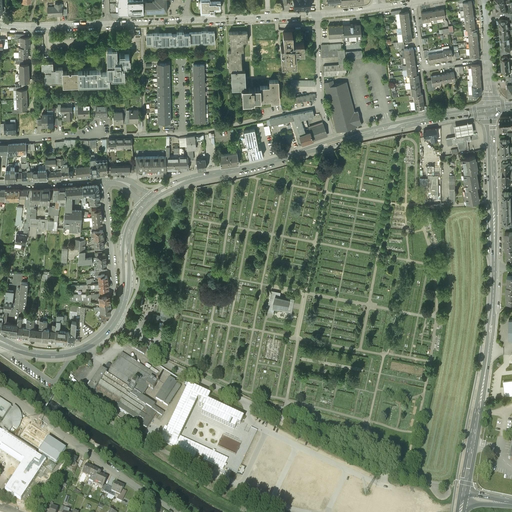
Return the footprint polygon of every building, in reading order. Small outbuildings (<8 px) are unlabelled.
[(117,0),(118,13),(143,12),(143,0),(142,0),(117,0)] [(152,0),(147,1),(147,0),(144,0),(143,0),(143,12),(148,12),(148,11),(150,11),(150,12),(162,11),(162,10),(167,10),(167,4),(166,4),(166,1),(166,0),(152,0)] [(199,0),(200,13),(210,12),(210,13),(214,12),(214,8),(221,8),(220,1),(210,1),(209,0),(199,0)] [(309,0),(293,0),(294,9),(310,8),(309,0)] [(465,1),(462,2),(463,10),(472,9),(471,1),(465,1)] [(504,3),(496,5),(497,13),(505,11),(506,16),(511,14),(511,5),(511,2),(510,2),(507,3),(504,3)] [(53,7),(47,7),(48,16),(57,16),(57,15),(59,15),(62,15),(62,9),(61,4),(56,4),(56,7),(53,7)] [(444,8),(435,10),(436,18),(445,17),(444,8)] [(401,12),(399,12),(399,13),(396,14),(397,21),(409,19),(408,11),(401,12)] [(429,11),(421,12),(422,19),(422,21),(430,20),(430,19),(429,11)] [(506,19),(499,20),(499,28),(508,27),(508,19),(506,19)] [(353,24),(350,25),(348,25),(343,25),(343,36),(344,39),(361,38),(360,24),(354,24),(353,25),(353,24)] [(343,25),(328,26),(328,37),(329,37),(329,35),(342,34),(342,36),(343,36),(343,25)] [(398,27),(396,28),(397,34),(411,32),(410,26),(398,27)] [(508,27),(499,28),(500,35),(509,35),(511,34),(511,29),(509,30),(508,27)] [(183,32),(177,32),(177,34),(171,34),(171,33),(159,34),(159,33),(153,33),(153,34),(146,34),(147,44),(150,45),(153,44),(156,45),(159,44),(162,45),(166,44),(169,44),(172,43),(175,44),(178,43),(181,44),(184,43),(187,44),(190,43),(193,43),(196,42),(199,43),(202,42),(205,43),(208,42),(211,43),(215,42),(214,31),(208,32),(208,31),(201,31),(202,32),(189,32),(189,33),(184,34),(183,32)] [(247,31),(228,32),(229,36),(230,36),(232,36),(232,40),(230,40),(230,43),(232,43),(232,46),(230,46),(231,51),(241,50),(243,50),(243,41),(247,41),(247,31)] [(292,32),(283,33),(283,42),(285,41),(285,45),(280,46),(281,64),(286,64),(286,62),(291,62),(291,64),(296,63),(295,49),(299,49),(299,51),(304,51),(304,41),(294,42),(293,43),(292,32)] [(411,32),(397,34),(398,41),(403,41),(403,40),(412,39),(411,32)] [(509,35),(500,35),(501,43),(510,42),(509,35)] [(23,37),(20,37),(20,38),(21,47),(28,47),(30,47),(30,37),(23,37)] [(510,42),(501,43),(501,51),(510,50),(510,42)] [(344,49),(329,50),(329,44),(320,45),(320,57),(338,56),(338,64),(345,63),(345,59),(344,52),(344,49)] [(21,47),(19,47),(19,57),(22,57),(28,57),(28,47),(21,47)] [(120,58),(116,59),(116,54),(117,54),(116,47),(107,48),(108,57),(107,57),(107,64),(107,70),(106,69),(106,70),(106,72),(106,75),(109,75),(111,75),(111,76),(120,76),(124,76),(124,66),(122,67),(122,65),(126,65),(126,60),(129,60),(129,54),(120,55),(120,58)] [(413,47),(404,48),(404,50),(405,56),(414,55),(413,47)] [(478,47),(469,48),(470,56),(479,55),(478,47)] [(436,49),(431,50),(431,53),(428,54),(428,57),(429,62),(438,60),(437,52),(436,49)] [(451,49),(442,50),(443,51),(444,59),(452,58),(451,49)] [(231,51),(228,51),(228,62),(229,62),(229,66),(228,66),(229,70),(231,70),(240,70),(240,66),(241,66),(241,57),(239,57),(239,55),(241,55),(241,50),(231,51)] [(362,51),(344,52),(345,59),(362,58),(362,51)] [(507,56),(502,56),(503,58),(500,59),(501,66),(510,65),(509,58),(507,58),(507,56)] [(56,69),(53,69),(53,62),(43,62),(43,66),(42,66),(42,69),(45,69),(45,74),(44,74),(45,80),(47,80),(48,82),(55,81),(55,80),(59,80),(59,81),(63,81),(62,71),(62,67),(58,68),(58,69),(56,69),(56,68),(56,69)] [(338,64),(323,65),(323,75),(346,73),(345,63),(338,64)] [(28,64),(19,64),(20,73),(29,73),(28,64)] [(479,64),(471,65),(472,74),(480,73),(479,64)] [(510,65),(501,66),(502,73),(504,73),(504,75),(509,75),(509,72),(511,72),(510,65)] [(240,70),(231,70),(231,80),(232,80),(233,84),(232,84),(232,88),(242,88),(244,87),(244,83),(245,83),(245,74),(243,74),(243,69),(240,70)] [(93,70),(78,71),(78,85),(94,84),(93,70)] [(106,72),(100,72),(100,70),(93,70),(94,84),(109,83),(109,75),(106,75),(106,72)] [(72,71),(69,71),(69,73),(67,73),(67,71),(62,71),(63,81),(63,85),(67,85),(66,84),(70,83),(70,85),(71,85),(71,83),(74,83),(75,85),(78,85),(78,71),(74,71),(74,72),(72,72),(72,71)] [(453,72),(445,73),(446,81),(455,80),(453,72)] [(29,73),(20,73),(20,82),(29,82),(29,73)] [(439,74),(431,76),(431,79),(432,85),(433,85),(440,83),(440,82),(439,74)] [(269,85),(260,86),(260,87),(260,98),(265,98),(265,99),(267,99),(267,98),(271,98),(271,101),(279,101),(279,94),(277,94),(277,90),(277,88),(277,84),(278,84),(278,79),(269,80),(269,85)] [(334,85),(325,87),(337,131),(358,126),(354,111),(346,82),(334,85)] [(473,86),(472,86),(472,94),(475,94),(481,94),(480,85),(473,86)] [(244,87),(242,88),(243,92),(242,92),(242,102),(247,102),(247,101),(254,101),(254,98),(256,98),(256,99),(260,99),(260,98),(260,87),(244,87)] [(22,89),(16,89),(16,90),(17,99),(27,99),(26,89),(22,89)] [(306,95),(303,95),(303,96),(300,96),(297,96),(297,97),(294,97),(294,98),(290,98),(290,104),(294,104),(294,103),(297,103),(297,102),(300,102),(303,102),(303,101),(306,101),(306,100),(309,100),(312,100),(312,94),(309,94),(306,94),(306,95)] [(27,99),(17,99),(17,109),(21,109),(27,109),(27,99)] [(423,99),(414,101),(415,109),(424,108),(423,99)] [(96,105),(95,105),(96,109),(96,115),(102,115),(102,117),(107,117),(107,105),(96,105)] [(60,107),(60,111),(64,111),(64,114),(65,115),(65,117),(62,117),(62,120),(66,120),(66,119),(72,119),(72,106),(60,107)] [(89,117),(89,108),(83,108),(83,106),(78,106),(78,110),(78,117),(89,117)] [(138,111),(131,112),(131,110),(126,111),(126,114),(126,123),(133,122),(138,122),(138,120),(138,111)] [(306,110),(288,114),(290,120),(296,136),(295,136),(298,143),(300,144),(312,140),(308,128),(303,130),(299,119),(308,117),(306,110)] [(123,112),(117,112),(117,111),(113,111),(113,123),(123,123),(123,114),(123,112)] [(288,114),(269,119),(270,125),(290,120),(288,114)] [(511,123),(511,116),(500,117),(500,122),(499,123),(500,131),(507,130),(507,127),(511,126),(511,125),(511,123)] [(15,122),(4,122),(4,123),(5,131),(5,132),(5,133),(16,133),(15,122)] [(323,123),(308,128),(312,140),(327,135),(323,123)] [(471,123),(454,126),(455,131),(456,136),(469,134),(473,133),(472,128),(471,123)] [(435,128),(425,130),(425,132),(423,132),(424,140),(430,139),(431,142),(437,140),(435,128)] [(254,129),(244,131),(247,148),(248,151),(247,151),(249,159),(263,156),(261,148),(258,148),(254,129)] [(203,134),(186,136),(187,156),(188,160),(193,160),(192,149),(197,149),(196,141),(204,140),(203,134)] [(456,136),(446,138),(447,145),(452,144),(452,143),(457,142),(467,141),(470,140),(469,134),(456,136)] [(123,138),(116,139),(116,147),(124,147),(123,138)] [(131,138),(123,138),(124,147),(132,146),(131,138)] [(116,139),(107,139),(108,147),(116,147),(116,139)] [(506,139),(503,139),(503,140),(500,140),(500,148),(511,147),(511,145),(510,145),(509,140),(506,140),(506,139)] [(93,140),(89,140),(90,156),(90,158),(90,159),(96,159),(97,158),(97,154),(94,155),(93,140)] [(467,141),(457,142),(458,148),(459,148),(460,151),(468,149),(467,141)] [(8,144),(0,143),(0,153),(4,153),(3,164),(6,164),(7,153),(8,144)] [(16,143),(8,144),(7,153),(17,153),(16,143)] [(26,143),(16,143),(17,153),(17,154),(21,154),(21,152),(26,152),(26,148),(26,143)] [(166,145),(135,146),(135,151),(136,151),(136,157),(151,157),(166,156),(166,146),(166,145)] [(511,147),(500,148),(500,156),(504,156),(507,156),(510,156),(510,150),(511,149),(511,147)] [(173,153),(173,156),(169,156),(166,156),(166,169),(166,170),(189,168),(188,160),(187,156),(184,156),(184,150),(182,148),(174,148),(173,153)] [(237,152),(219,154),(221,166),(239,164),(237,152)] [(166,156),(151,157),(151,170),(154,170),(163,170),(163,169),(166,169),(166,156)] [(474,156),(461,158),(462,163),(463,165),(476,163),(475,162),(476,162),(476,159),(475,159),(474,156)] [(136,157),(136,170),(139,170),(148,170),(151,170),(151,157),(136,157)] [(205,158),(196,160),(197,169),(206,168),(205,158)] [(96,159),(90,159),(90,163),(90,166),(91,174),(99,174),(99,173),(98,165),(96,166),(96,159)] [(107,159),(98,160),(98,165),(99,173),(107,172),(107,166),(107,164),(107,159)] [(508,161),(503,161),(503,163),(501,163),(501,169),(502,169),(510,169),(510,163),(508,163),(508,161)] [(476,163),(463,165),(463,168),(462,168),(463,173),(475,171),(477,170),(476,167),(477,167),(477,164),(476,164),(476,163)] [(117,165),(107,166),(107,172),(107,173),(133,172),(133,165),(122,165),(122,164),(117,164),(117,165)] [(83,167),(75,168),(76,176),(91,174),(90,166),(88,167),(88,165),(83,166),(83,167)] [(10,167),(10,171),(5,171),(4,179),(16,179),(16,171),(14,171),(14,167),(10,167)] [(510,169),(502,169),(502,171),(501,172),(501,173),(500,173),(500,175),(501,175),(502,176),(502,178),(510,178),(510,169)] [(46,170),(38,170),(39,179),(47,178),(46,172),(46,170)] [(463,173),(463,177),(462,177),(463,184),(464,184),(465,187),(476,186),(478,185),(477,182),(478,181),(476,174),(475,171),(463,173)] [(433,175),(427,175),(427,193),(434,193),(438,193),(438,175),(433,175)] [(502,178),(501,178),(502,185),(504,184),(504,186),(508,186),(508,184),(510,184),(510,178),(502,178)] [(93,186),(86,187),(86,192),(88,193),(89,193),(89,195),(99,194),(98,187),(97,186),(93,186)] [(465,187),(463,188),(464,192),(463,192),(464,199),(465,198),(466,202),(479,200),(478,196),(477,189),(476,186),(465,187)] [(83,187),(66,188),(66,190),(65,197),(68,197),(68,196),(76,196),(82,196),(83,187)] [(58,188),(50,189),(50,190),(49,199),(56,199),(55,206),(59,207),(59,200),(59,198),(58,197),(57,190),(58,190),(58,188)] [(50,189),(41,189),(40,202),(49,203),(49,199),(50,190),(50,189)] [(19,190),(4,190),(4,198),(4,200),(18,200),(18,198),(19,190)] [(40,190),(31,190),(30,197),(30,199),(29,205),(30,205),(35,205),(37,202),(39,202),(40,190)] [(58,190),(57,190),(58,197),(59,198),(59,200),(62,201),(62,202),(65,202),(65,197),(66,190),(58,190)] [(509,192),(504,192),(502,193),(502,200),(501,200),(501,201),(511,200),(511,192),(509,192)] [(99,194),(89,195),(90,203),(100,202),(99,194)] [(511,200),(501,201),(501,204),(502,204),(502,209),(511,208),(511,207),(511,200)] [(55,206),(49,205),(48,213),(55,214),(54,221),(58,221),(59,207),(55,206)] [(35,209),(30,208),(29,217),(29,225),(44,226),(44,218),(35,218),(36,209),(35,209)] [(511,208),(502,209),(503,213),(502,213),(502,217),(511,216),(511,210),(511,208)] [(70,210),(65,209),(63,233),(67,233),(67,230),(80,231),(81,223),(81,220),(81,218),(81,210),(70,210)] [(96,209),(91,209),(92,217),(101,216),(100,210),(96,210),(96,209)] [(101,216),(92,217),(92,219),(93,226),(97,225),(98,225),(97,224),(102,223),(101,216)] [(511,216),(502,217),(503,217),(503,225),(505,224),(505,225),(510,225),(510,224),(511,224),(511,216)] [(96,231),(93,231),(92,231),(91,232),(91,236),(93,235),(94,238),(103,237),(102,230),(96,231)] [(26,235),(16,233),(15,242),(25,244),(26,235)] [(103,237),(94,238),(95,247),(104,246),(103,237)] [(92,257),(84,258),(85,251),(79,251),(78,263),(92,262),(92,257)] [(102,252),(95,253),(95,257),(92,257),(92,262),(97,261),(105,260),(105,254),(102,254),(102,252)] [(105,260),(97,261),(97,266),(94,266),(95,270),(100,270),(103,269),(103,267),(106,267),(105,260)] [(29,273),(8,271),(7,281),(15,282),(21,282),(28,282),(29,273)] [(103,276),(102,274),(98,275),(98,280),(99,283),(108,282),(107,275),(103,276)] [(15,282),(7,281),(6,289),(13,290),(15,282)] [(28,282),(21,282),(18,308),(25,308),(28,282)] [(108,282),(99,283),(99,286),(99,291),(104,291),(104,289),(108,289),(108,282)] [(13,290),(6,289),(4,306),(3,308),(7,309),(10,309),(13,290)] [(280,292),(271,291),(267,311),(273,312),(274,308),(286,310),(285,311),(291,312),(294,299),(288,298),(288,299),(279,297),(280,292)] [(91,294),(74,294),(74,301),(90,302),(91,294)] [(109,295),(99,296),(100,304),(110,303),(109,295)] [(110,303),(100,304),(100,311),(110,313),(111,312),(110,303)] [(85,307),(77,306),(77,310),(76,316),(76,326),(83,325),(85,307)] [(17,323),(4,322),(4,320),(5,320),(7,309),(3,308),(0,330),(9,334),(15,335),(17,323)] [(110,313),(100,311),(100,312),(100,313),(97,312),(96,314),(101,318),(99,321),(101,322),(102,322),(104,320),(104,321),(111,313),(110,313)] [(66,315),(56,314),(56,321),(56,323),(54,339),(67,341),(68,330),(65,330),(66,315)] [(71,320),(71,331),(68,330),(67,341),(74,342),(76,326),(76,316),(72,316),(72,320),(71,320)] [(27,327),(23,326),(22,335),(28,336),(30,318),(26,318),(26,325),(27,325),(27,327)] [(37,328),(35,328),(35,337),(41,338),(42,322),(43,319),(39,319),(38,327),(39,327),(39,328),(37,328)] [(53,329),(48,329),(48,338),(54,339),(56,323),(53,323),(52,323),(52,327),(52,328),(53,328),(53,329)] [(147,350),(127,338),(124,343),(144,355),(147,350)] [(123,353),(115,366),(114,365),(112,368),(110,367),(108,371),(110,372),(108,375),(106,374),(93,393),(93,394),(146,428),(156,414),(158,410),(154,407),(153,410),(151,409),(154,405),(141,397),(148,387),(149,388),(149,387),(154,381),(157,376),(148,369),(123,353)] [(101,370),(88,390),(93,393),(106,374),(101,370)] [(169,378),(156,399),(161,402),(174,383),(175,381),(169,378)] [(505,396),(511,394),(511,380),(503,381),(505,396)] [(174,383),(161,402),(167,407),(180,387),(174,383)] [(203,461),(222,470),(227,459),(179,437),(198,398),(201,399),(198,405),(204,408),(201,413),(234,429),(237,423),(240,425),(243,417),(208,400),(210,395),(188,384),(166,430),(164,429),(162,434),(163,435),(161,440),(179,449),(178,452),(193,459),(196,453),(205,457),(203,461)] [(0,422),(0,446),(1,444),(25,460),(5,490),(20,500),(46,461),(45,461),(48,458),(56,463),(65,449),(48,438),(36,455),(5,435),(5,434),(3,433),(5,430),(8,432),(11,427),(16,430),(18,427),(19,425),(19,423),(20,421),(21,421),(20,418),(20,415),(19,413),(17,410),(16,408),(13,407),(12,408),(0,400),(0,421),(1,422),(0,422)] [(45,437),(31,427),(26,434),(41,443),(45,437)] [(77,459),(71,456),(66,466),(73,469),(75,464),(77,459)] [(92,468),(86,465),(82,474),(86,476),(88,477),(92,468)] [(99,471),(92,468),(88,477),(91,478),(95,480),(98,473),(99,471)] [(101,474),(98,473),(95,480),(93,483),(93,484),(102,488),(104,485),(107,478),(100,475),(101,474)] [(115,483),(111,492),(114,493),(116,494),(120,485),(115,483)] [(124,487),(120,485),(116,494),(118,495),(117,497),(118,497),(116,500),(122,502),(126,492),(122,490),(124,487)] [(41,495),(34,506),(38,508),(45,497),(41,495)]
